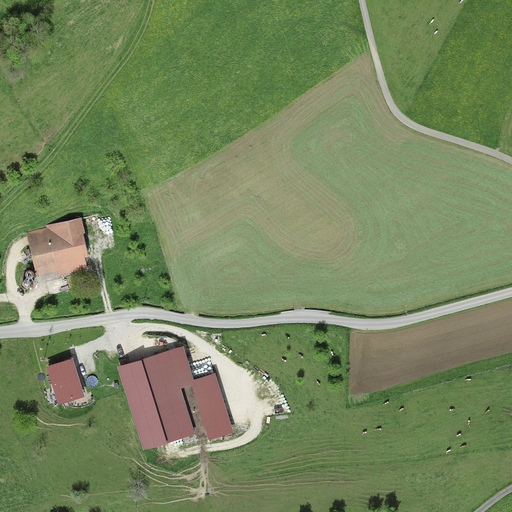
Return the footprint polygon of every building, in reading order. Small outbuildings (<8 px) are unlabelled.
[(112,215),(101,218),(104,227),(114,224),(112,215)] [(101,218),(29,235),(39,278),(87,266),(85,258),(110,252),(104,227),(101,218)] [(143,228),(135,232),(138,239),(146,235),(143,228)] [(121,369),(146,448),(194,433),(180,390),(195,385),(211,439),(234,432),(216,375),(195,381),(185,349),(121,369)] [(83,396),(72,360),(49,367),(60,403),(83,396)]
